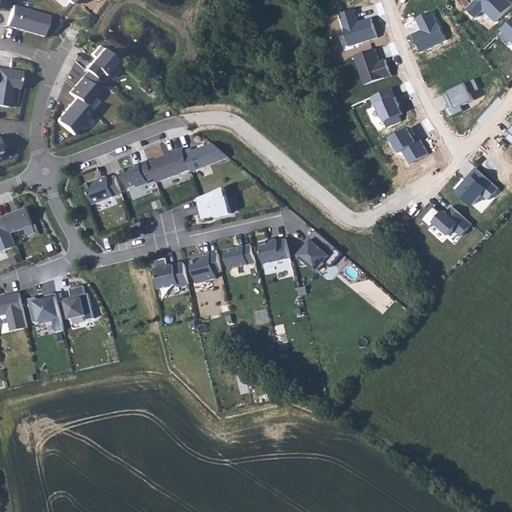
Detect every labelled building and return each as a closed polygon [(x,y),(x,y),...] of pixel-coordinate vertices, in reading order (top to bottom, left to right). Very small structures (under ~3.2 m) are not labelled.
[(14,4),(8,24),(45,35),(51,15),(14,4)] [(6,67),(0,66),(0,103),(10,106),(13,86),(21,87),(24,70),(10,68),(9,70),(6,69),(6,67)] [(101,91),(84,76),(71,91),(77,97),(88,106),(101,91)] [(88,106),(77,97),(60,117),(59,120),(75,133),(94,111),(88,106)] [(0,153),(4,152),(3,149),(11,146),(5,132),(0,134),(0,153)] [(194,147),(186,150),(193,168),(193,170),(232,156),(215,142),(195,150),(194,147)] [(186,150),(185,148),(177,150),(178,152),(167,157),(166,155),(151,161),(157,177),(159,181),(193,168),(186,150)] [(157,177),(151,161),(151,160),(123,170),(130,187),(138,184),(139,186),(150,182),(149,179),(157,177)] [(95,203),(124,192),(117,173),(109,176),(108,174),(87,182),(95,203)] [(203,196),(200,197),(204,218),(218,215),(218,216),(234,213),(230,197),(229,197),(227,186),(203,196)] [(28,207),(6,215),(13,232),(35,224),(28,207)] [(13,232),(6,215),(0,217),(0,246),(2,251),(18,245),(13,232)] [(346,253),(319,230),(313,238),(317,241),(314,245),(312,244),(302,255),(305,266),(313,264),(321,271),(329,262),(335,267),(346,253)] [(267,263),(293,258),(288,238),(273,241),(273,240),(262,242),(267,263)] [(258,262),(254,245),(227,251),(231,268),(258,262)] [(200,259),(193,260),(198,282),(218,278),(217,272),(224,270),(220,252),(200,256),(200,259)] [(169,257),(155,260),(161,288),(181,283),(181,286),(191,283),(186,262),(171,266),(169,257)] [(86,284),(72,288),(74,296),(70,297),(71,299),(67,300),(71,318),(87,315),(89,319),(96,317),(91,292),(88,293),(86,284)] [(21,292),(0,296),(0,314),(9,313),(13,330),(29,326),(21,292)] [(38,296),(30,298),(36,322),(41,320),(42,324),(55,321),(57,331),(66,329),(57,292),(48,294),(48,298),(39,300),(38,296)] [(309,295),(302,297),(303,303),(310,302),(309,295)]
